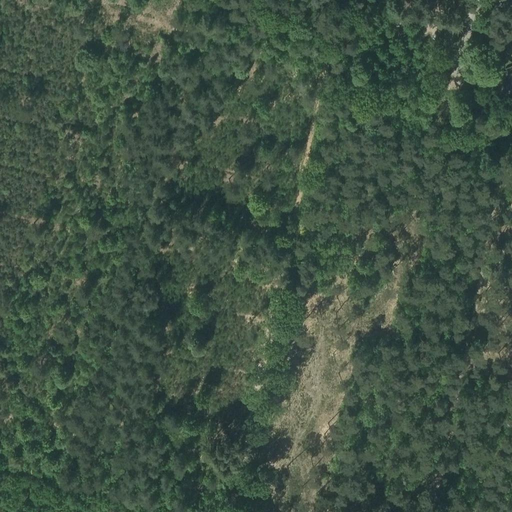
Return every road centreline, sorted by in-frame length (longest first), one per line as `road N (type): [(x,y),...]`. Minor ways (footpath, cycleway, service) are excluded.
road 1 (track): [(332,42),(239,507)]
road 2 (track): [(511,137),(435,511)]
road 3 (unknown): [(0,465),(239,507)]
